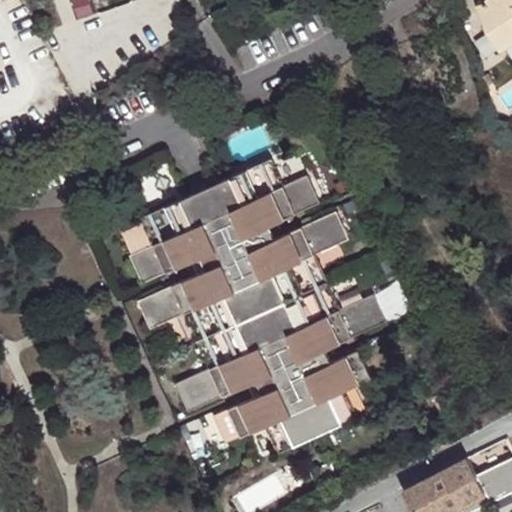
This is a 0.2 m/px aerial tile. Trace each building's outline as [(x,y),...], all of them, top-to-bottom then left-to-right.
[(511,0),(485,0),(476,5),(500,51),(511,43),(511,0)] [(195,55),(178,63),(185,79),(203,70),(195,55)] [(144,223),(153,243),(132,253),(130,254),(142,282),(195,258),(201,270),(138,299),(151,328),(184,312),(209,366),(175,381),(188,411),(242,386),(248,399),(228,407),(241,436),(255,429),(267,456),(369,411),(356,384),(371,377),(358,348),(339,357),(334,345),(387,321),(374,292),(340,308),(315,253),(350,237),(337,209),(275,237),(269,224),(320,201),(307,173),(284,183),(272,156),(141,216),(144,223)] [(123,233),(132,253),(153,243),(144,223),(123,233)] [(241,436),(228,407),(212,415),(225,443),(241,436)] [(403,488),(415,511),(447,511),(487,492),(485,488),(468,455),(403,488)]
